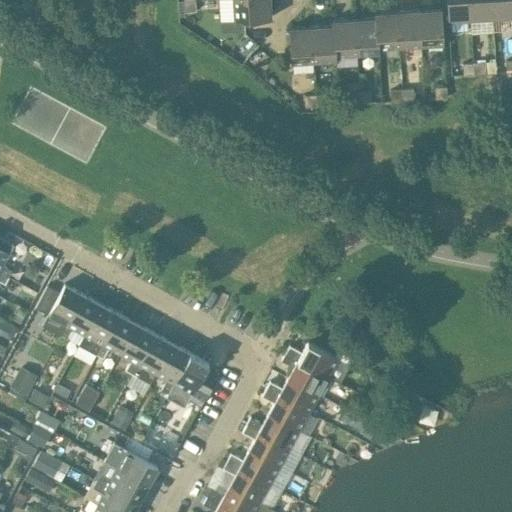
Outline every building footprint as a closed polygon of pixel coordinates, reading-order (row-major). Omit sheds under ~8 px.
[(196,10),(195,0),(183,0),(184,11),(196,10)] [(271,17),(269,0),(232,0),(234,19),(271,17)] [(446,0),(448,19),(470,17),(469,0),(446,0)] [(493,31),(492,16),(490,0),(469,0),(470,17),(471,33),(493,31)] [(511,0),(490,0),(492,16),(511,14),(511,0)] [(443,44),(441,7),(418,9),(420,45),(443,44)] [(418,9),(399,10),(397,10),(399,47),(420,45),(418,9)] [(374,12),(374,16),(375,16),(378,48),(379,48),(399,47),(397,10),(374,12)] [(379,53),(379,48),(378,48),(375,16),(374,16),(354,18),(356,55),(379,53)] [(336,56),(356,55),(354,18),(331,19),(331,24),(333,24),(335,56),(336,56)] [(333,24),(331,24),(311,25),(314,62),(336,60),(336,56),(335,56),(333,24)] [(291,63),(314,62),(311,25),(289,27),(291,63)] [(463,74),(474,73),(473,61),(462,62),(463,74)] [(473,61),(474,73),(485,72),(484,61),(473,61)] [(347,81),(348,103),(359,102),(359,91),(358,81),(347,81)] [(434,86),(435,97),(446,96),(446,85),(434,86)] [(412,87),(401,88),(402,99),(413,98),(412,87)] [(391,100),(402,99),(401,88),(390,89),(391,100)] [(370,90),(359,91),(359,102),(370,101),(370,90)] [(305,106),(316,105),(315,93),(304,94),(305,106)] [(316,105),(327,104),(326,93),(315,93),(316,105)] [(0,271),(8,276),(12,269),(2,263),(13,243),(0,235),(0,271)] [(0,282),(4,285),(8,276),(0,271),(0,282)] [(53,330),(60,334),(83,292),(64,282),(59,291),(47,284),(35,306),(47,313),(42,324),(53,330)] [(100,302),(83,292),(60,334),(67,337),(74,325),(84,331),(100,302)] [(118,312),(100,302),(84,331),(78,343),(89,349),(96,353),(118,312)] [(136,322),(118,312),(96,353),(103,357),(110,345),(120,351),(136,322)] [(132,373),(154,332),(136,322),(120,351),(131,357),(125,369),(132,373)] [(172,341),(154,332),(132,373),(139,377),(145,364),(156,370),(172,341)] [(289,344),(285,351),(328,375),(338,357),(307,340),(301,351),(289,344)] [(167,392),(190,351),(172,341),(156,370),(167,376),(161,389),(167,392)] [(208,361),(190,351),(167,392),(174,396),(180,385),(192,392),(208,361)] [(318,393),(328,375),(285,351),(281,359),(293,366),(287,376),(318,393)] [(24,399),(36,377),(19,367),(7,390),(24,399)] [(308,411),(318,393),(287,376),(282,386),(269,380),(265,387),(308,411)] [(53,390),(66,397),(71,389),(57,382),(53,390)] [(86,382),(75,401),(89,408),(99,390),(86,382)] [(298,429),(308,411),(265,387),(261,395),(273,402),(268,412),(298,429)] [(48,396),(34,388),(28,398),(42,406),(48,396)] [(125,427),(133,412),(119,404),(111,419),(125,427)] [(49,418),(48,412),(42,409),(37,418),(46,424),(49,418)] [(288,447),(298,429),(268,412),(262,422),(250,415),(245,423),(288,447)] [(25,436),(30,426),(15,418),(10,428),(25,436)] [(42,445),(50,431),(35,423),(28,437),(42,445)] [(254,438),(248,448),(279,464),(288,447),(245,423),(241,431),(254,438)] [(143,439),(173,455),(179,442),(150,427),(143,439)] [(18,437),(8,431),(4,438),(15,444),(18,437)] [(103,460),(117,467),(147,484),(157,465),(113,441),(103,460)] [(269,482),(279,464),(248,448),(243,458),(230,451),(226,459),(269,482)] [(52,473),(60,459),(41,449),(33,463),(52,473)] [(234,474),(229,484),(259,500),(271,507),(281,489),(269,482),(226,459),(222,456),(217,464),(234,474)] [(43,486),(49,476),(31,466),(25,476),(43,486)] [(138,501),(147,484),(117,467),(111,478),(100,472),(96,479),(138,501)] [(114,511),(131,511),(138,501),(96,479),(93,486),(103,492),(97,503),(114,511)] [(238,511),(252,511),(259,500),(229,484),(223,494),(206,484),(202,492),(207,495),(238,511)] [(21,505),(27,495),(18,490),(12,500),(21,505)] [(215,509),(213,511),(238,511),(207,495),(202,503),(215,509)] [(114,511),(97,503),(92,511),(88,511),(81,508),(78,511),(114,511)]
